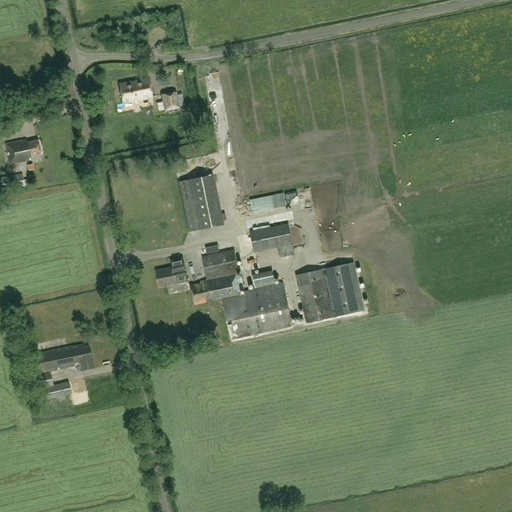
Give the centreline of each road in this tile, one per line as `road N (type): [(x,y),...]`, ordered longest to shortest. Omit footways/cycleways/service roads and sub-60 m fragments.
road 1 (unclassified): [(166,511),(69,56)]
road 2 (unclassified): [(69,56),(199,55),(470,0)]
